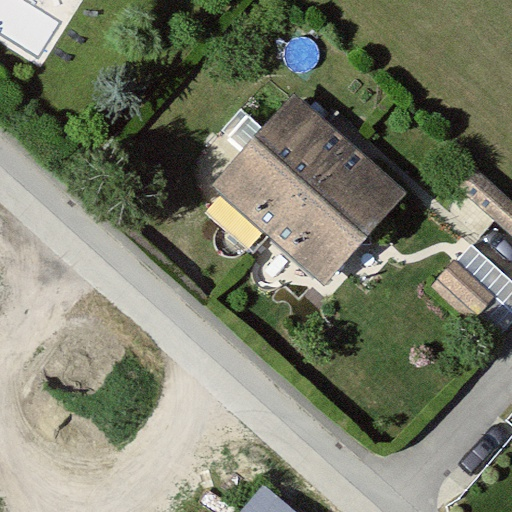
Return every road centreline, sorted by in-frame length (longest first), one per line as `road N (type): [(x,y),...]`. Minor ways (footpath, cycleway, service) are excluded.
road 1 (residential): [(382,511),(0,169)]
road 2 (track): [(109,511),(213,360)]
road 3 (track): [(0,370),(100,258)]
